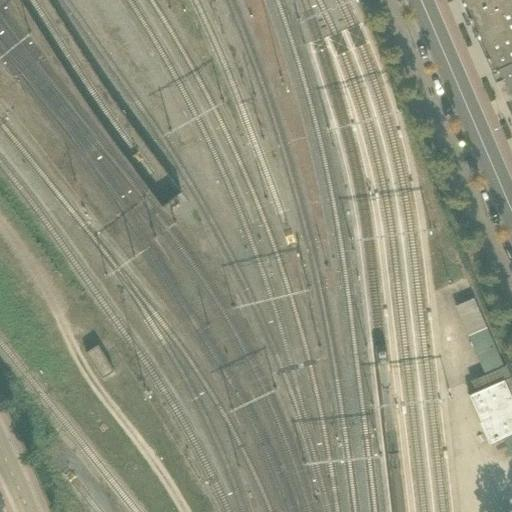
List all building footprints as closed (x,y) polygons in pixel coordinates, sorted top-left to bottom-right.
[(511,0),(461,0),(479,42),(491,69),(511,59),(511,0)] [(511,59),(491,69),(504,98),(511,94),(511,59)] [(483,369),(500,362),(487,328),(470,335),(483,369)] [(98,345),(86,353),(102,378),(114,371),(98,345)] [(511,399),(503,380),(469,395),(490,443),(511,433),(511,399)]
